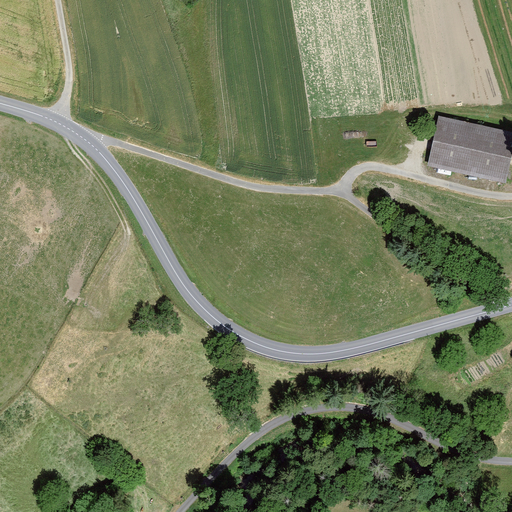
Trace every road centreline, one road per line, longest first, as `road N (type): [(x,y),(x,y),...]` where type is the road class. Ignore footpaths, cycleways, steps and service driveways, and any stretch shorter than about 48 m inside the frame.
road 1 (tertiary): [(511,304),(315,354),(253,342),(193,297),(92,145),(44,116),(0,103)]
road 2 (unclassified): [(180,511),(262,431),(323,408),(370,411),(467,455),(511,461)]
road 3 (track): [(82,137),(248,186),(344,191)]
road 4 (track): [(344,191),(441,272),(499,308)]
road 5 (track): [(344,191),(369,166),(511,196)]
road 6 (track): [(58,0),(69,81),(57,123)]
